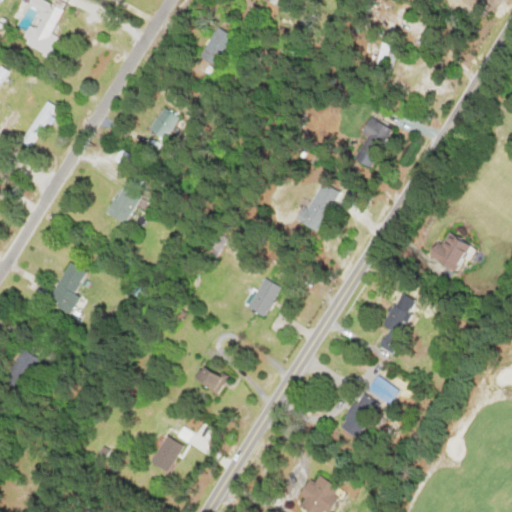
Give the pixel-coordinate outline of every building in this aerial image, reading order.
[(56,33),(71,3),(65,0),(59,0),(58,2),(53,0),(36,0),(34,4),(48,11),(40,27),(33,23),(25,40),(55,54),(64,36),(56,33)] [(224,56),(235,33),(219,25),(208,49),(224,56)] [(48,120),(54,122),(61,104),(48,98),(34,132),(42,135),(48,120)] [(155,129),(172,137),(184,114),(167,105),(155,129)] [(21,112),(14,108),(0,131),(8,135),(21,112)] [(390,145),(398,128),(376,117),(368,134),(390,145)] [(300,218),(324,230),(344,189),(327,181),(313,209),(307,205),(300,218)] [(112,212),(129,222),(146,194),(128,183),(112,212)] [(452,218),(480,236),(453,277),(426,260),(452,218)] [(79,291),(91,270),(74,260),(56,293),(64,297),(60,304),(75,312),(84,295),(79,291)] [(286,284),(268,276),(254,308),(272,316),(286,284)] [(396,295),(424,313),(397,354),(370,337),(396,295)] [(223,392),(232,375),(214,365),(205,382),(223,392)] [(373,376),(401,394),(374,435),(347,418),(373,376)] [(191,442),(198,431),(186,425),(180,435),(191,442)] [(187,441),(170,434),(158,462),(175,470),(187,441)] [(336,460),(363,477),(341,511),(326,511),(309,501),(336,460)]
